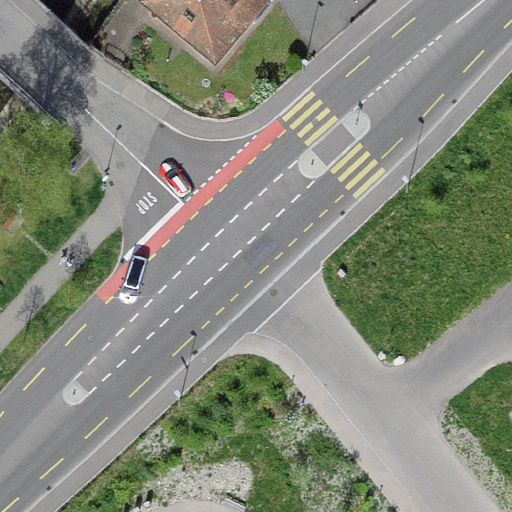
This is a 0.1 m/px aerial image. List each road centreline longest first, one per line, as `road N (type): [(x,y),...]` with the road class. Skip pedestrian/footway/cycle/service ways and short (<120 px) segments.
road 1 (primary): [(226,215),(486,0)]
road 2 (primary): [(0,461),(226,215)]
road 3 (residential): [(0,29),(226,215)]
